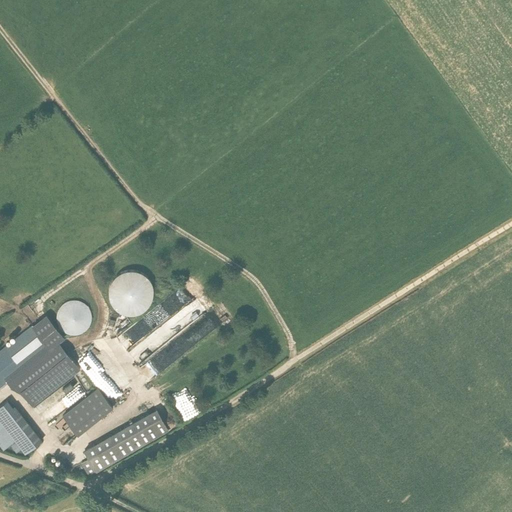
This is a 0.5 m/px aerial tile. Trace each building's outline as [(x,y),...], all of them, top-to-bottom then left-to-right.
[(150,313),(151,271),(115,270),(113,312),(150,313)] [(186,285),(117,334),(127,348),(196,299),(186,285)] [(87,307),(84,297),(56,307),(66,336),(94,326),(89,312),(85,313),(83,308),(87,307)] [(50,348),(7,382),(11,386),(20,390),(32,406),(80,369),(59,342),(64,337),(47,314),(33,325),(50,348)] [(50,348),(33,325),(0,350),(0,387),(7,382),(50,348)] [(62,415),(77,434),(113,407),(97,387),(62,415)] [(0,405),(0,444),(3,449),(15,441),(25,453),(42,440),(8,399),(0,405)] [(89,474),(168,430),(156,409),(85,449),(89,458),(82,462),(89,474)]
